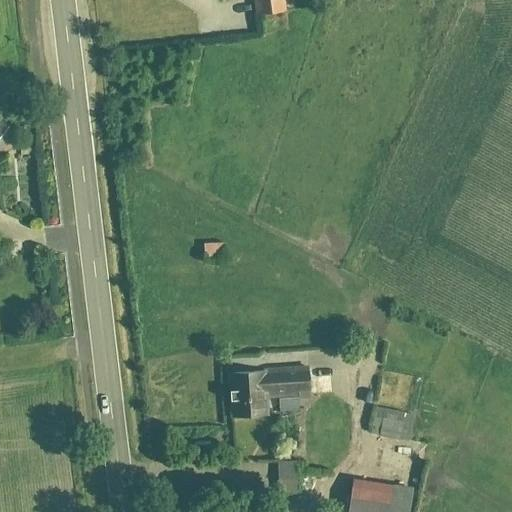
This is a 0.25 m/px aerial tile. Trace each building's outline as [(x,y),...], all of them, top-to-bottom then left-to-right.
[(253,0),(255,11),(284,8),(282,0),(253,0)] [(0,113),(0,143),(1,145),(15,125),(0,113)] [(212,256),(228,255),(227,242),(211,243),(212,256)] [(228,360),(230,413),(265,412),(264,395),(307,394),(306,358),(228,360)] [(375,433),(415,439),(419,412),(379,406),(375,433)] [(276,459),(278,489),(306,487),(304,457),(276,459)] [(353,470),(346,511),(383,511),(389,476),(353,470)] [(444,495),(444,474),(431,474),(431,495),(444,495)]
